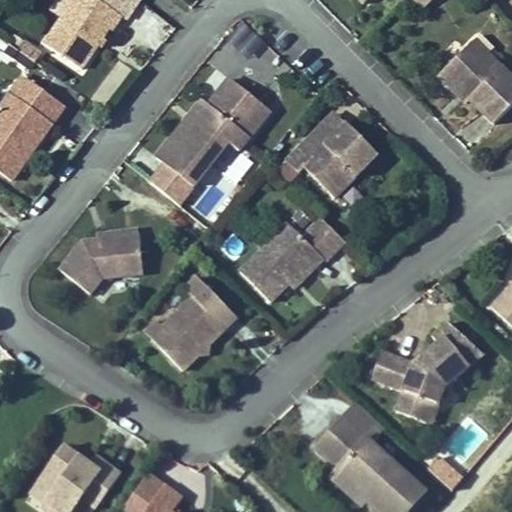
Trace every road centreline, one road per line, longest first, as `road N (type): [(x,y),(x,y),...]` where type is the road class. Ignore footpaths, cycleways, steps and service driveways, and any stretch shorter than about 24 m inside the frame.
road 1 (residential): [(488,208),(220,431),(183,434),(164,426),(26,337),(9,307),(17,267),(235,0)]
road 2 (residential): [(292,8),(488,208)]
